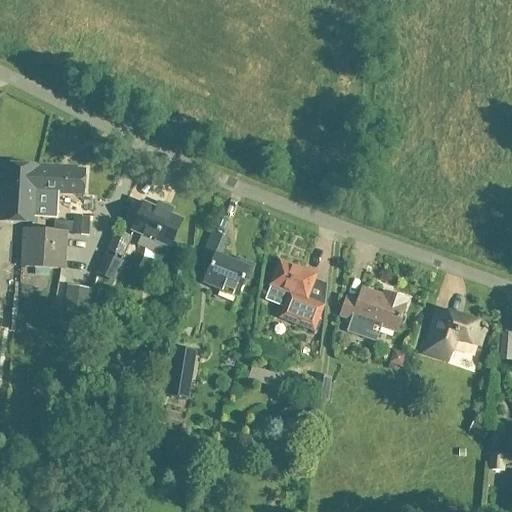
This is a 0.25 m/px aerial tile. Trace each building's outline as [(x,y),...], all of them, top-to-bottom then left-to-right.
[(85,171),(39,168),(2,165),(0,197),(0,221),(36,223),(38,194),(83,197),(85,171)] [(156,210),(144,205),(133,231),(142,235),(138,246),(167,258),(171,247),(182,221),(170,216),(173,210),(159,204),(156,210)] [(21,267),(65,270),(67,233),(23,230),(21,267)] [(203,259),(212,263),(204,284),(238,298),(245,281),(249,282),(255,266),(238,259),(236,264),(219,257),(226,240),(213,235),(203,259)] [(314,331),(323,306),(307,300),(315,279),(316,276),(280,262),(271,286),(272,287),(267,300),(284,307),(280,318),(294,323),(314,331)] [(367,340),(373,323),(396,332),(408,300),(386,292),(384,297),(362,289),(358,302),(347,298),(340,317),(351,321),(347,332),(367,340)] [(447,363),(455,339),(480,346),(486,326),(448,314),(448,317),(438,314),(424,357),(447,363)] [(511,361),(511,334),(502,333),(500,360),(511,361)] [(187,399),(195,351),(176,348),(168,396),(187,399)] [(132,374),(114,369),(111,378),(105,376),(100,392),(124,400),(132,374)] [(317,376),(313,401),(328,404),(332,378),(317,376)] [(511,455),(503,454),(490,454),(489,471),(504,472),(505,468),(511,469),(511,455)]
